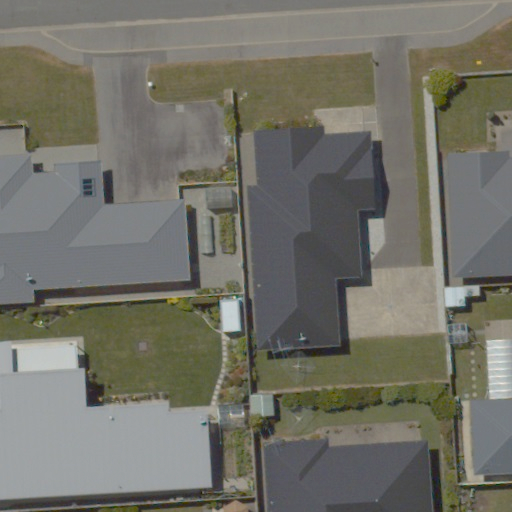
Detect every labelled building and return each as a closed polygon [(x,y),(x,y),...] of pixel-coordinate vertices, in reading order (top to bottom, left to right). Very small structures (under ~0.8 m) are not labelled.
[(256,146),(240,147),(250,345),(334,341),(332,291),(357,290),(352,203),(376,202),(372,125),(321,128),(321,108),(255,111),(256,146)] [(0,293),(31,292),(31,275),(177,271),(175,193),(99,195),(98,146),(17,148),(17,133),(0,133),(0,293)] [(511,149),(446,152),(451,265),(511,262),(511,149)] [(466,389),(469,462),(511,460),(511,317),(482,319),(484,389),(466,389)] [(429,511),(428,430),(268,434),(269,511),(429,511)]
